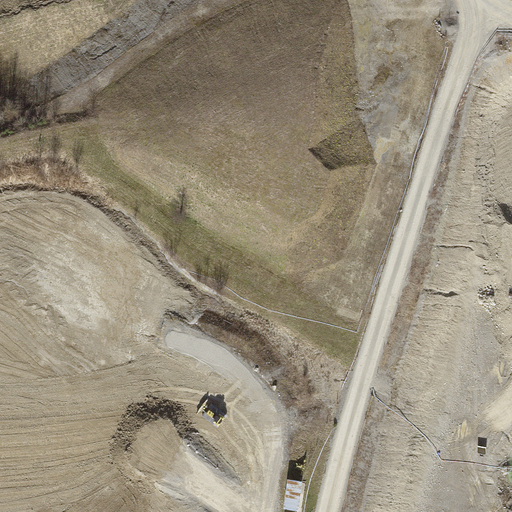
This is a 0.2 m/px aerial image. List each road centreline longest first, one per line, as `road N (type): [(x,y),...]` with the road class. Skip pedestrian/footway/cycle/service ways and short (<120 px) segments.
road 1 (track): [(481,13),(486,86),(475,186),(374,511)]
road 2 (track): [(511,148),(404,511)]
